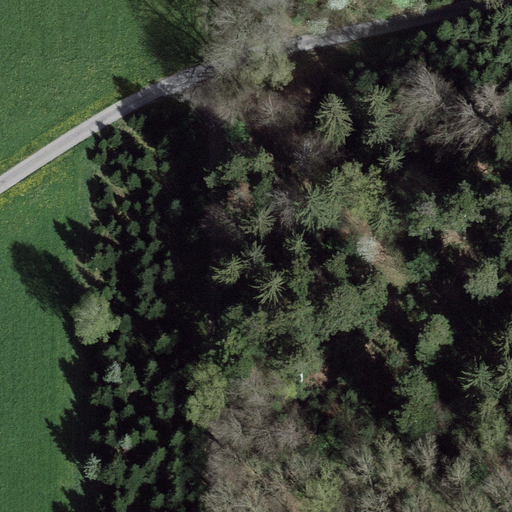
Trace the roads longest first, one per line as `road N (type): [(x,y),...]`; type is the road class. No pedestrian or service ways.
road 1 (unclassified): [(498,0),(184,74),(0,186)]
road 2 (track): [(193,511),(184,0)]
